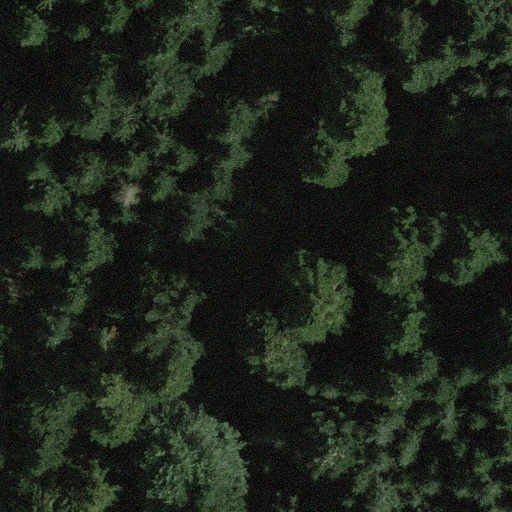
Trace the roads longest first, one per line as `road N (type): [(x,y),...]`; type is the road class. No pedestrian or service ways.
road 1 (track): [(242,511),(236,328),(285,0)]
road 2 (track): [(93,511),(0,205)]
